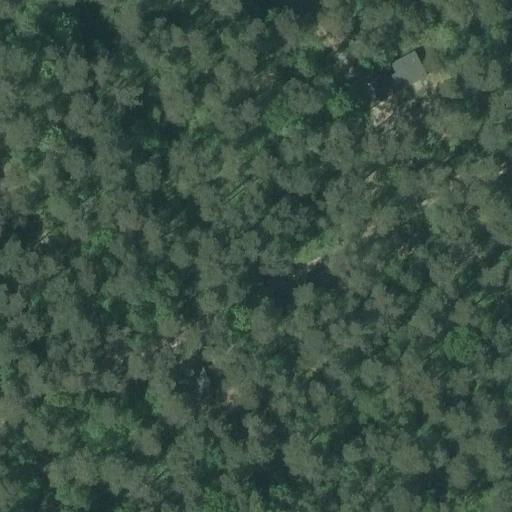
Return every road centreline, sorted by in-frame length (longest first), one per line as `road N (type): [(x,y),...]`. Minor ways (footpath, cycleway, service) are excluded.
road 1 (track): [(0,420),(511,142)]
road 2 (track): [(0,184),(213,511)]
road 3 (track): [(283,0),(412,197)]
